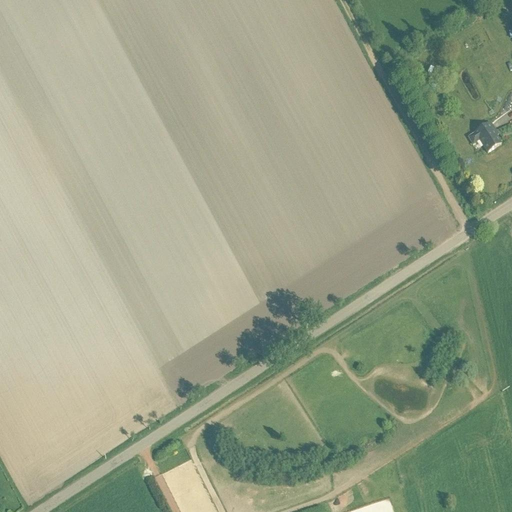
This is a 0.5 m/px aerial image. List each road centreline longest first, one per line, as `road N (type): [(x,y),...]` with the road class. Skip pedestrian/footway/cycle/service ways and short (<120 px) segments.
road 1 (tertiary): [(37,511),(511,204)]
road 2 (track): [(341,0),(469,232)]
